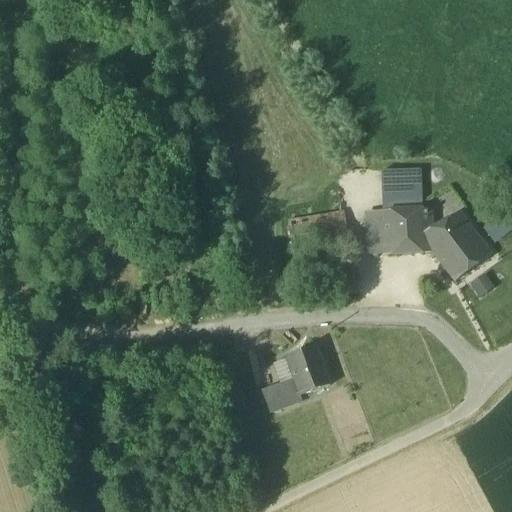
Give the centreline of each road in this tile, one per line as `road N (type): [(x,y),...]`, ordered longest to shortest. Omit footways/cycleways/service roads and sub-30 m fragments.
road 1 (residential): [(511,351),(480,376),(422,313),(268,318)]
road 2 (track): [(268,318),(128,339),(0,321)]
road 3 (track): [(480,376),(455,415),(253,511)]
